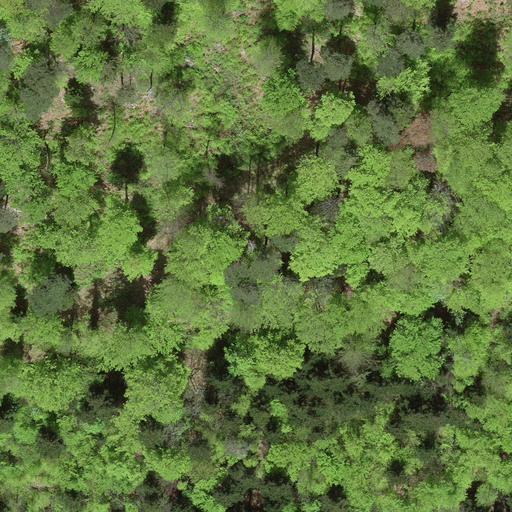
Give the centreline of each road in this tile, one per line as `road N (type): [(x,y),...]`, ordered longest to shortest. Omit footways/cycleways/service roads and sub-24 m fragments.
road 1 (track): [(0,335),(111,283),(275,155),(353,123),(511,87)]
road 2 (track): [(0,338),(511,290)]
